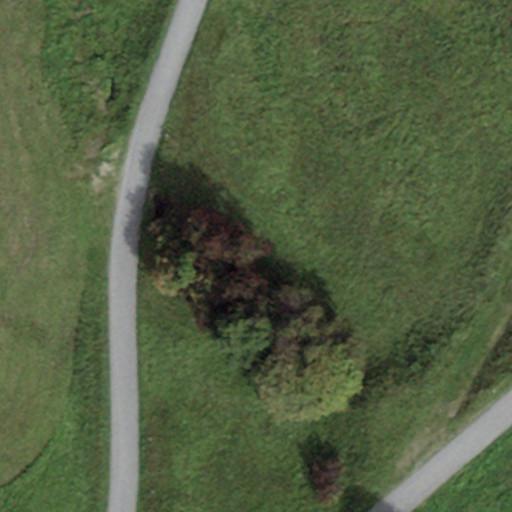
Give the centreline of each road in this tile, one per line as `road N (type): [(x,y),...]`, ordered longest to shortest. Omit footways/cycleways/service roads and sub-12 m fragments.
road 1 (track): [(193,0),(130,198),(123,511)]
road 2 (track): [(388,511),(511,404)]
